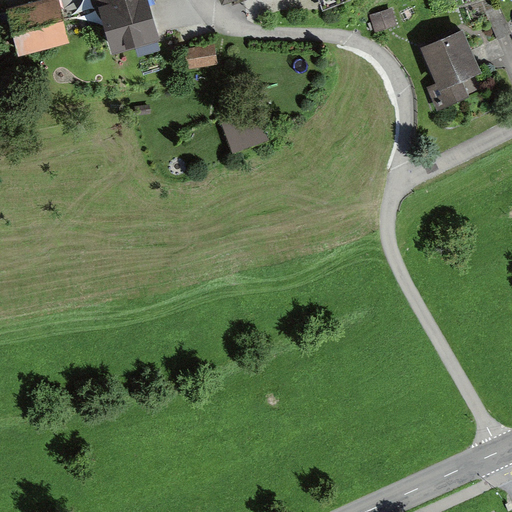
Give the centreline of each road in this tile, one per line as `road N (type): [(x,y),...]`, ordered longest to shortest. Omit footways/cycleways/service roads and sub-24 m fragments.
road 1 (residential): [(397,185),(407,100),(386,61),(347,39),(202,21),(194,0)]
road 2 (residential): [(499,452),(391,235),(397,185)]
road 3 (tertiary): [(499,452),(368,511)]
road 4 (residential): [(397,185),(511,130)]
